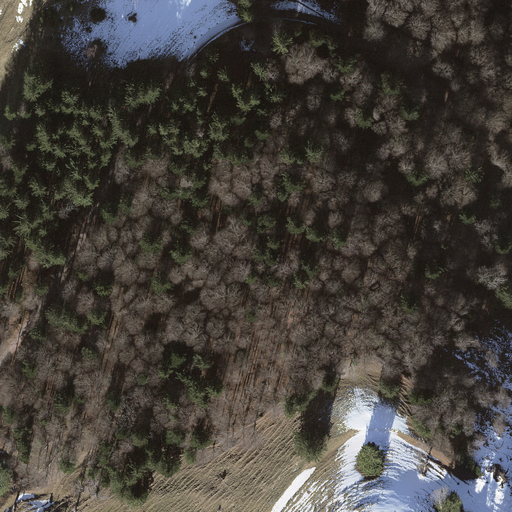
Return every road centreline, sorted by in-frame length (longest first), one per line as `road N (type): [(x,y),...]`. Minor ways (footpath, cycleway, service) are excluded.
road 1 (track): [(0,371),(169,92),(225,24),(271,13),(320,16),(511,149)]
road 2 (track): [(273,511),(328,446),(368,430),(406,438),(511,505)]
